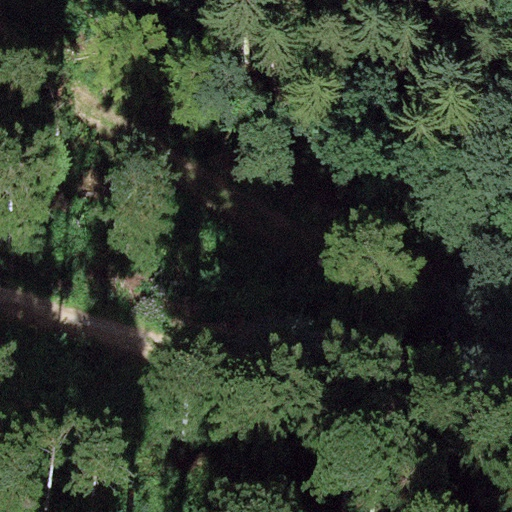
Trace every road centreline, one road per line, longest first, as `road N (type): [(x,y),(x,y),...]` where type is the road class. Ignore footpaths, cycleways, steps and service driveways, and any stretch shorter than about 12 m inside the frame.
road 1 (track): [(0,27),(107,113),(271,208),(372,240),(511,245)]
road 2 (track): [(511,470),(354,450),(128,384),(0,333)]
